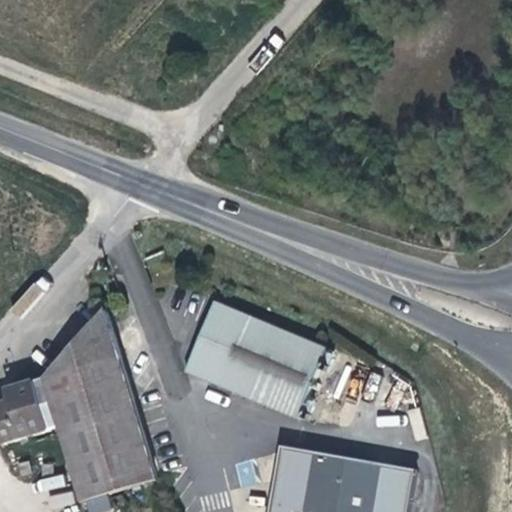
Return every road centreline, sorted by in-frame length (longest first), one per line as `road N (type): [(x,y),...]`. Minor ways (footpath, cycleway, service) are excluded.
road 1 (tertiary): [(263,232),(511,364)]
road 2 (tertiary): [(511,284),(461,282),(263,232)]
road 3 (unclassified): [(141,184),(308,0)]
road 4 (unclassified): [(0,341),(141,184)]
road 5 (track): [(0,64),(192,135)]
road 6 (tertiary): [(141,184),(0,128)]
road 7 (tertiary): [(263,232),(141,184)]
